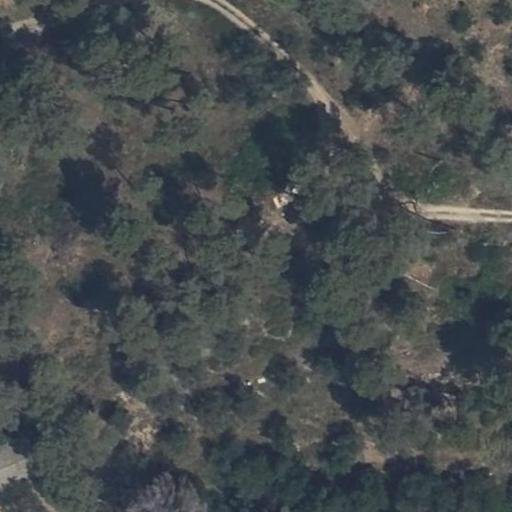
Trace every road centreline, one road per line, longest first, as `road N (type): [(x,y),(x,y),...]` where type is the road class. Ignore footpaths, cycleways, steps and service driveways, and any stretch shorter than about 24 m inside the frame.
road 1 (track): [(185,0),(263,29),(385,173),(511,206)]
road 2 (track): [(0,24),(63,23),(128,0)]
